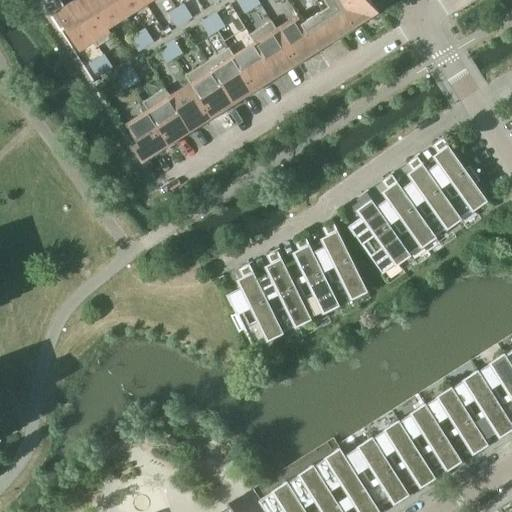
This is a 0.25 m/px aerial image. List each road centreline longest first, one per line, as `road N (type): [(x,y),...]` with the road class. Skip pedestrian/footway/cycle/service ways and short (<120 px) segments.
road 1 (residential): [(158,184),(421,16)]
road 2 (residential): [(479,106),(333,195),(328,208),(218,268)]
